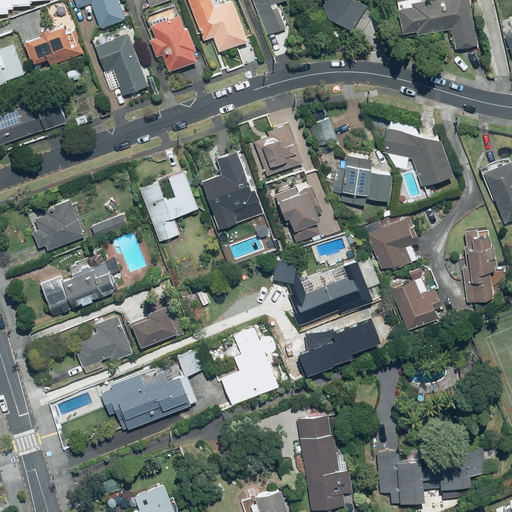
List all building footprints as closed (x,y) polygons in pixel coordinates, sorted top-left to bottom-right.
[(0,0),(0,12),(11,12),(11,8),(15,8),(15,5),(34,3),(33,0),(0,0)] [(74,0),(78,10),(91,5),(99,27),(129,15),(123,0),(74,0)] [(222,0),(189,0),(204,39),(215,34),(221,50),(251,39),(236,0),(227,0),(224,1),(222,0)] [(253,0),(267,34),(290,24),(280,0),(253,0)] [(317,0),(357,24),(369,3),(364,0),(317,0)] [(399,9),(404,33),(417,30),(418,35),(453,28),(456,47),(479,43),(471,0),(420,0),(414,1),(415,6),(399,9)] [(177,1),(157,10),(161,20),(153,23),(157,35),(151,38),(158,55),(164,53),(170,69),(199,58),(196,49),(199,48),(190,25),(187,26),(177,1)] [(68,31),(65,23),(53,27),(51,24),(41,28),(43,33),(26,39),(34,61),(49,56),(52,63),(85,52),(78,28),(68,31)] [(107,70),(105,71),(112,89),(121,85),(124,94),(151,84),(131,31),(96,44),(107,70)] [(0,81),(26,72),(14,40),(0,45),(0,81)] [(13,99),(0,103),(0,143),(69,119),(59,91),(15,107),(13,99)] [(270,133),(254,139),(267,174),(306,160),(291,120),(268,128),(270,133)] [(455,171),(442,135),(389,125),(384,150),(415,156),(424,182),(455,171)] [(222,171),(202,179),(219,226),(265,209),(256,185),(253,186),(239,148),(217,156),(222,171)] [(347,166),(337,165),(335,191),(343,191),(342,199),(367,201),(368,195),(390,198),(394,170),(373,167),(374,153),(348,152),(347,166)] [(511,156),(485,167),(506,220),(511,217),(511,156)] [(177,215),(202,205),(185,165),(169,172),(177,191),(167,195),(159,176),(139,184),(162,239),(183,231),(177,215)] [(298,183),(276,192),(296,241),(322,231),(318,221),(327,217),(314,184),(300,189),(298,183)] [(40,226),(32,229),(40,246),(46,243),(49,249),(87,232),(70,195),(55,202),(56,206),(35,216),(40,226)] [(123,212),(92,225),(96,236),(127,223),(123,212)] [(368,229),(383,267),(400,260),(401,263),(419,256),(414,242),(422,238),(411,212),(368,229)] [(463,259),(463,263),(468,300),(495,297),(491,268),(499,267),(496,241),(493,242),(490,223),(466,226),(468,243),(465,243),(467,259),(463,259)] [(39,281),(53,315),(118,288),(115,282),(119,280),(115,271),(122,268),(116,254),(106,258),(103,251),(79,260),(82,267),(62,276),(61,272),(39,281)] [(290,293),(297,308),(294,309),(300,323),(322,314),(323,318),(335,313),(333,310),(340,308),(341,311),(376,297),(358,255),(343,261),(348,275),(307,292),(305,287),(290,293)] [(440,283),(431,260),(409,267),(414,279),(394,286),(409,327),(441,316),(436,302),(443,300),(437,284),(440,283)] [(180,328),(168,301),(148,309),(150,314),(133,321),(143,344),(180,328)] [(85,348),(79,351),(84,364),(111,352),(114,358),(135,349),(119,311),(96,321),(99,328),(80,336),(85,348)] [(301,355),(309,377),(355,360),(352,355),(381,345),(371,318),(336,332),(335,329),(327,332),(306,334),(309,353),(301,355)] [(233,332),(244,356),(242,369),(224,377),(235,402),(281,382),(255,323),(233,332)] [(118,409),(126,428),(199,398),(189,372),(205,366),(197,346),(180,353),(186,370),(174,375),(170,365),(146,375),(144,369),(110,383),(112,386),(102,390),(111,412),(118,409)] [(355,488),(352,465),(343,467),(341,456),(339,457),(335,429),(332,430),(330,413),(298,417),(310,507),(348,502),(346,490),(355,488)] [(401,448),(376,451),(380,492),(392,491),(393,502),(427,498),(424,476),(441,475),(442,487),(472,484),(471,472),(486,470),(484,443),(440,447),(441,463),(425,465),(424,458),(402,460),(401,448)] [(178,511),(165,480),(135,493),(140,506),(125,511),(178,511)] [(291,511),(282,485),(256,494),(261,507),(246,511),(291,511)]
